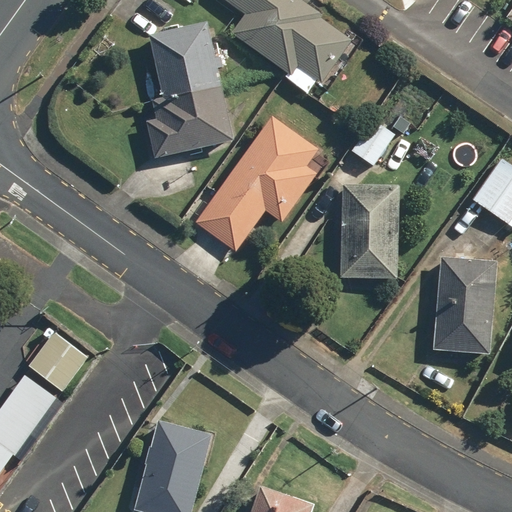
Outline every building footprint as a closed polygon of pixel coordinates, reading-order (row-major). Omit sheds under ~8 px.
[(355,39),(302,0),(218,0),(242,17),(231,31),(293,77),(303,64),(325,80),(355,39)] [(511,0),(497,23),(511,33),(511,0)] [(235,140),(210,23),(149,36),(164,104),(145,108),(155,157),(235,140)] [(373,166),(395,133),(372,118),(350,151),(373,166)] [(193,225),(235,258),(269,216),(284,227),(323,177),(306,163),(315,151),(275,120),(193,225)] [(511,167),(504,162),(476,201),(511,225),(511,167)] [(340,279),(401,281),(403,189),(343,187),(340,279)] [(434,351),(488,354),(494,262),(440,259),(434,351)] [(55,331),(31,365),(68,391),(92,357),(55,331)] [(55,398),(25,376),(0,410),(0,441),(16,453),(55,398)] [(161,419),(138,511),(141,511),(194,511),(214,432),(161,419)] [(0,472),(14,453),(0,442),(0,472)] [(261,487),(251,511),(311,511),(314,505),(261,487)]
